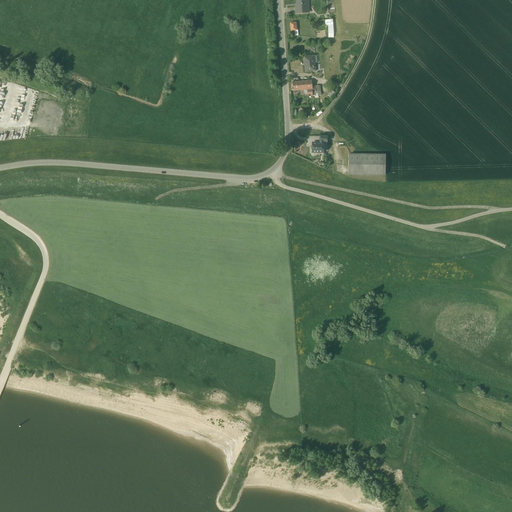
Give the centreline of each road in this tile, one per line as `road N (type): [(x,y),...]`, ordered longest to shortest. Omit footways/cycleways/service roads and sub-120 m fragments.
road 1 (secondary): [(268,172),(244,178),(60,162),(0,168)]
road 2 (unclassified): [(511,208),(425,228),(284,186),(268,172)]
road 3 (track): [(496,210),(431,208),(268,172)]
road 4 (secondary): [(268,172),(285,153),(288,129),(279,0)]
road 5 (track): [(288,129),(315,124),(345,84),(367,40),(374,0)]
